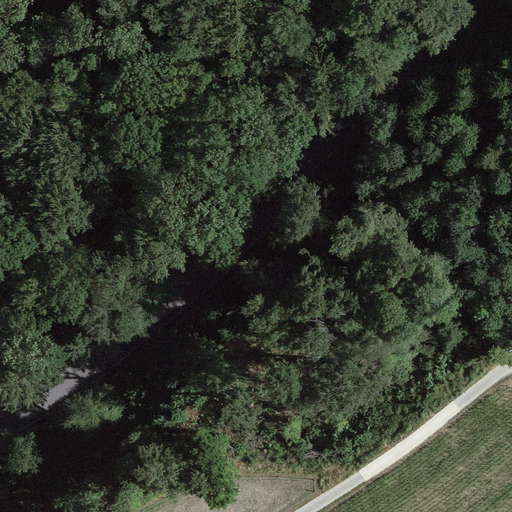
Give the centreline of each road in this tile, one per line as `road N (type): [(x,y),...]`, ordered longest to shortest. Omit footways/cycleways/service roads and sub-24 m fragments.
road 1 (tertiary): [(0,429),(93,369),(219,263),(472,0)]
road 2 (track): [(29,411),(32,385),(123,227),(323,0)]
